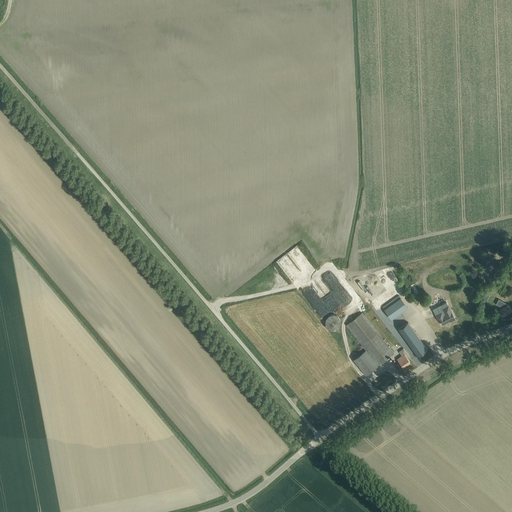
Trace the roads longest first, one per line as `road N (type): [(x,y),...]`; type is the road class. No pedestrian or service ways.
road 1 (unclassified): [(320,437),(96,175)]
road 2 (unclassified): [(320,437),(434,359),(511,326)]
road 3 (track): [(96,175),(0,65)]
road 4 (unclassified): [(209,511),(258,489),(320,437)]
